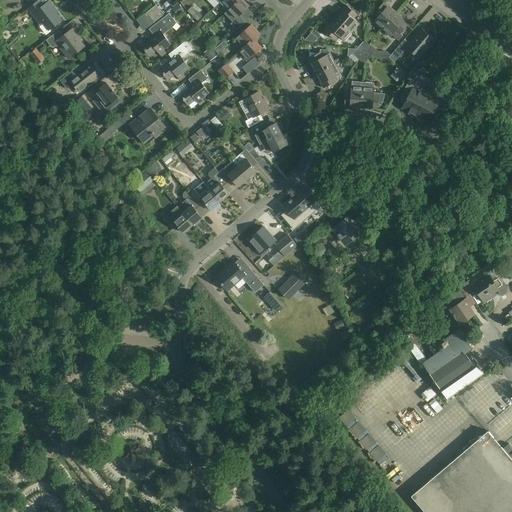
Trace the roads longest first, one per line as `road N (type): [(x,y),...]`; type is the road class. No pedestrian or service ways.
road 1 (unclassified): [(286,511),(180,372),(185,276)]
road 2 (residential): [(276,59),(192,125),(127,43)]
road 3 (unclassified): [(0,235),(34,240),(61,271),(78,277),(137,257),(185,276)]
road 4 (residential): [(185,276),(297,171),(307,146),(305,120)]
road 5 (residential): [(434,135),(400,125),(305,120)]
